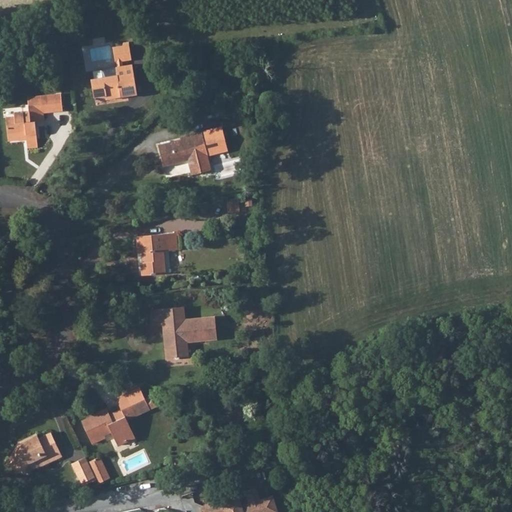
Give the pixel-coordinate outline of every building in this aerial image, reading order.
[(121,61),(132,59),(129,45),(113,47),(116,62),(117,62),(121,61)] [(107,99),(137,94),(133,64),(122,66),(118,67),(116,67),(118,75),(96,79),(92,80),(94,97),(106,95),(107,99)] [(118,75),(116,67),(97,70),(95,73),(96,79),(118,75)] [(43,112),(63,110),(61,94),(28,97),(29,112),(14,114),(15,117),(6,118),(8,140),(18,139),(20,138),(21,138),(21,137),(22,135),(26,135),(26,138),(27,140),(37,139),(35,122),(44,121),(43,112)] [(222,126),(202,132),(205,143),(225,138),(222,126)] [(205,143),(202,132),(180,137),(181,140),(158,145),(164,166),(188,160),(192,175),(211,170),(207,155),(228,150),(225,138),(205,143)] [(27,148),(38,147),(37,139),(27,140),(27,148)] [(239,202),(228,202),(228,213),(239,212),(239,202)] [(164,250),(178,249),(176,233),(137,236),(139,253),(142,253),(143,262),(141,262),(142,275),(162,273),(161,261),(165,261),(164,250)] [(185,319),(184,306),(152,309),(153,326),(163,325),(169,324),(170,334),(164,335),(167,359),(189,357),(187,341),(187,334),(206,332),(207,339),(217,339),(215,316),(185,319)] [(187,334),(187,341),(207,339),(206,332),(187,334)] [(127,394),(133,408),(136,406),(139,414),(151,408),(147,399),(141,387),(127,394)] [(133,408),(127,394),(117,399),(121,409),(123,412),(111,418),(110,414),(107,409),(91,416),(91,417),(82,421),(92,443),(105,437),(104,435),(111,431),(118,445),(135,437),(127,420),(139,414),(136,406),(133,408)] [(147,399),(151,408),(159,405),(155,395),(147,399)] [(123,412),(121,409),(110,414),(111,418),(123,412)] [(45,464),(62,456),(51,432),(39,438),(38,435),(20,443),(21,445),(18,449),(16,448),(7,464),(23,473),(29,463),(34,461),(42,457),(45,464)] [(86,456),(72,463),(81,483),(96,476),(86,456)] [(34,461),(37,468),(45,464),(42,457),(34,461)] [(109,478),(100,457),(90,461),(100,482),(109,478)] [(96,476),(81,483),(82,486),(97,479),(96,476)] [(221,500),(204,505),(200,511),(277,511),(273,496),(260,500),(256,488),(245,491),(249,503),(241,505),(239,498),(222,503),(221,500)]
